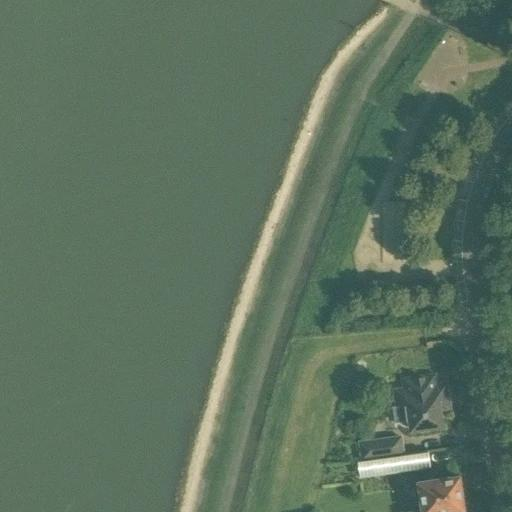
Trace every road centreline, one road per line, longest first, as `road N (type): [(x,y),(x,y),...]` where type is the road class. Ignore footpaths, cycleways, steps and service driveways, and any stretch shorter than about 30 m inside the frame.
road 1 (residential): [(511,511),(469,232),(484,172),(511,125)]
road 2 (track): [(479,325),(324,352),(272,511)]
